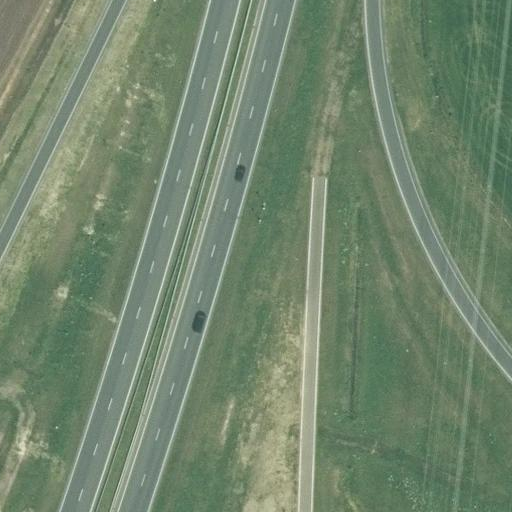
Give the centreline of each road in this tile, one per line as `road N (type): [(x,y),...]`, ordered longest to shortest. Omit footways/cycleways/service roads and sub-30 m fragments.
road 1 (trunk): [(224,0),(74,511)]
road 2 (trunk): [(132,511),(280,0)]
road 3 (trunk): [(511,364),(443,268),(413,207),(383,108),(369,0)]
road 4 (trunk): [(119,0),(0,246)]
